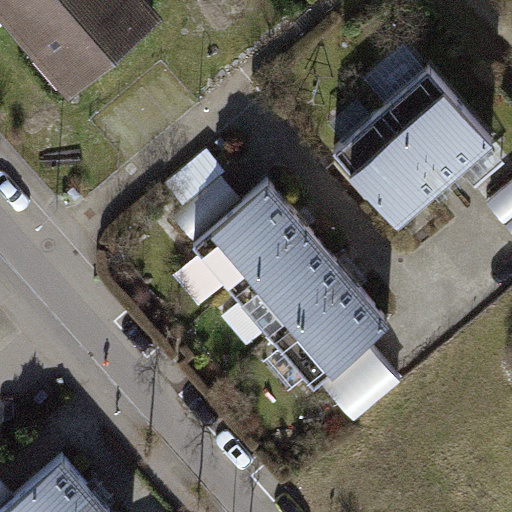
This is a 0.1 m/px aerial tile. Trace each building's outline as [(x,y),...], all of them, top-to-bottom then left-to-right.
[(155,0),(0,0),(0,4),(71,86),(162,8),(155,0)] [(431,67),(383,109),(449,184),(497,142),(431,67)] [(383,109),(336,151),(401,225),(449,184),(383,109)] [(194,241),(235,288),(309,225),(268,178),(194,241)] [(511,181),(493,196),(511,220),(511,181)] [(235,288),(276,336),(350,273),(309,225),(235,288)] [(276,336),(316,383),(390,320),(350,273),(276,336)] [(0,507),(0,511),(80,511),(97,498),(62,456),(0,507)] [(109,511),(97,498),(80,511),(109,511)]
